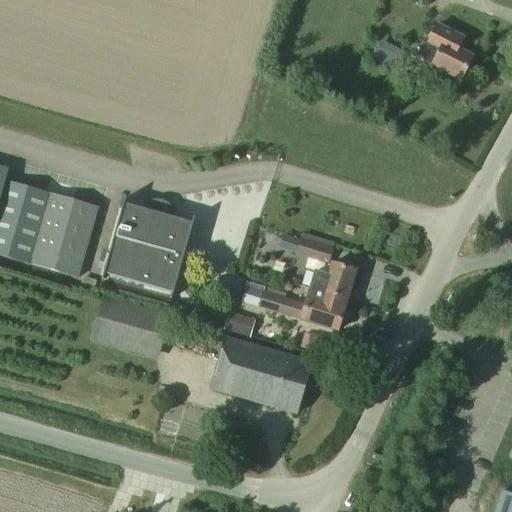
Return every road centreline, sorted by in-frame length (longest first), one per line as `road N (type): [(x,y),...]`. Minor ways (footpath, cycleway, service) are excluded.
road 1 (unknown): [(460,227),(277,168),(155,175),(0,135)]
road 2 (unclassified): [(324,507),(0,424)]
road 3 (unclassified): [(324,507),(434,278)]
